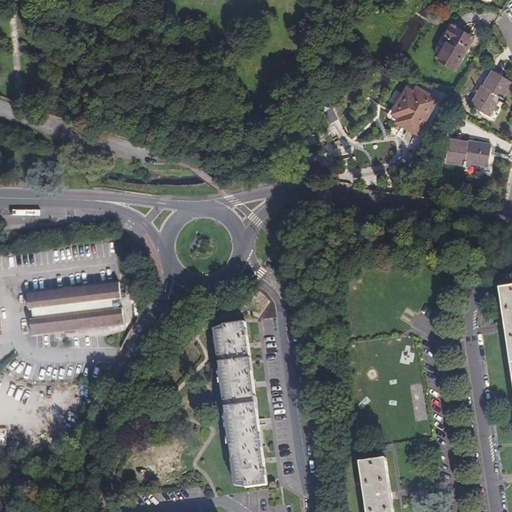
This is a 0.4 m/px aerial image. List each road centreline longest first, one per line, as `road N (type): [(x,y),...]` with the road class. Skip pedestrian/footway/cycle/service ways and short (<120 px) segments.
road 1 (residential): [(494,511),(470,304),(484,280),(511,265)]
road 2 (residential): [(270,284),(284,312),(308,511)]
road 3 (track): [(193,172),(0,105)]
road 4 (tertiary): [(507,219),(315,191)]
road 5 (tertiary): [(193,208),(0,192)]
road 6 (tertiary): [(0,205),(113,210),(142,224),(164,249)]
road 7 (residential): [(60,511),(133,357)]
